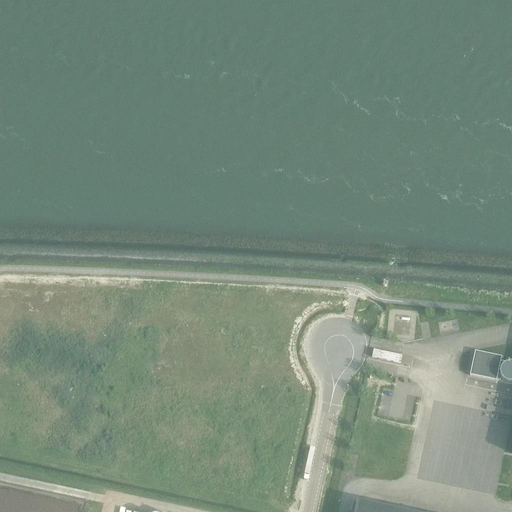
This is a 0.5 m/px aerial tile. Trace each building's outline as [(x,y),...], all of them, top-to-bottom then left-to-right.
[(373,350),(372,358),(400,364),(402,356),(373,350)] [(501,357),(474,352),(469,376),(496,381),(501,357)] [(511,362),(511,363),(509,362),(506,363),(503,365),(501,367),(500,370),(500,373),(500,376),(502,379),(505,381),(508,382),(511,381),(511,362)] [(499,407),(490,406),(490,415),(511,416),(511,402),(499,402),(499,407)] [(401,511),(356,503),(354,511),(401,511)]
